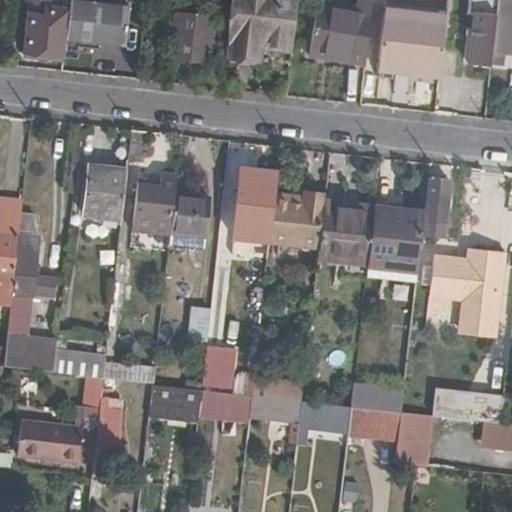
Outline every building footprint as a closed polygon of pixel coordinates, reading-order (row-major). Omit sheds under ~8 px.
[(146,17),(148,0),(111,0),(110,10),(73,5),(72,13),(66,61),(66,62),(79,64),(81,52),(95,53),(96,45),(106,47),(125,49),(129,16),(146,17)] [(218,20),(222,20),(224,0),(212,0),(210,19),(218,20)] [(294,51),(300,0),(238,0),(232,57),(261,60),(263,48),(294,51)] [(368,64),(375,1),(370,0),(360,0),(359,8),(319,4),(312,59),(368,64)] [(474,0),(472,17),(478,17),(473,66),(494,68),(494,66),(496,55),(500,18),(501,0),(474,0)] [(496,55),(494,66),(505,68),(506,56),(511,56),(511,0),(501,0),(500,18),(496,55)] [(66,61),(72,13),(60,12),(60,4),(33,1),(27,57),(66,61)] [(449,21),(450,15),(389,7),(389,13),(449,21)] [(414,76),(442,79),(449,21),(389,13),(382,64),(415,68),(414,76)] [(173,60),(212,65),(218,20),(210,19),(178,14),(173,60)] [(96,45),(95,53),(105,55),(106,47),(96,45)] [(260,65),(292,69),(294,51),(263,48),(261,60),(260,65)] [(381,71),(414,76),(415,68),(382,64),(381,71)] [(151,133),(134,132),(131,162),(147,163),(151,133)] [(348,156),(333,154),(330,179),(345,181),(348,156)] [(124,221),(129,173),(95,170),(89,218),(124,221)] [(277,201),(278,195),(273,195),(275,174),(243,171),(238,216),(275,220),(277,201)] [(177,197),(180,176),(164,174),(163,185),(140,183),(136,232),(173,236),(173,233),(177,197)] [(425,236),(442,238),(448,183),(431,181),(428,209),(427,215),(425,236)] [(214,200),(177,197),(173,233),(209,238),(214,200)] [(306,203),(277,201),(275,220),(272,246),(322,251),(327,202),(307,199),(306,203)] [(24,214),(25,205),(0,202),(0,205),(0,307),(12,309),(19,249),(24,214)] [(348,205),(327,202),(322,251),(320,260),(370,266),(376,214),(348,211),(348,205)] [(428,209),(377,204),(377,208),(377,210),(427,215),(428,209)] [(377,210),(377,208),(348,205),(348,211),(376,214),(377,210)] [(425,236),(427,215),(377,210),(376,214),(370,266),(421,271),(425,236)] [(19,249),(41,251),(43,237),(36,236),(38,216),(24,214),(19,249)] [(41,251),(19,249),(12,309),(5,370),(7,370),(56,376),(59,357),(60,345),(32,342),(38,296),(40,278),(43,251),(41,251)] [(505,253),(470,249),(468,263),(434,259),(430,292),(462,296),(458,333),(495,337),(505,253)] [(320,260),(320,267),(337,269),(337,278),(368,281),(368,276),(370,266),(320,260)] [(368,276),(419,281),(421,271),(370,266),(368,276)] [(40,278),(38,296),(56,298),(58,280),(40,278)] [(185,339),(206,342),(211,309),(190,306),(185,339)] [(234,351),(209,348),(204,385),(230,389),(234,351)] [(108,362),(59,357),(56,376),(91,380),(106,381),(108,362)] [(158,367),(108,362),(106,381),(155,386),(158,367)] [(257,378),(254,397),(261,398),(305,403),(307,384),(257,378)] [(89,403),(103,404),(106,381),(91,380),(89,403)] [(154,400),(183,404),(185,389),(155,386),(154,400)] [(183,404),(204,406),(205,392),(203,392),(185,389),(183,404)] [(202,416),(251,422),(252,416),(254,397),(205,392),(204,406),(202,416)] [(339,407),(354,408),(355,397),(341,396),(339,407)] [(254,397),(252,416),(302,422),(305,403),(261,398),(254,397)] [(391,412),(404,413),(405,401),(392,399),(391,412)] [(302,422),(351,429),(354,408),(339,407),(305,403),(302,422)] [(95,467),(102,410),(85,408),(84,424),(23,418),(18,458),(95,467)] [(350,437),(401,443),(404,413),(391,412),(354,408),(351,429),(350,437)] [(401,443),(399,464),(418,466),(430,467),(434,433),(415,431),(417,415),(404,413),(401,443)] [(434,433),(436,417),(417,415),(415,431),(434,433)]
